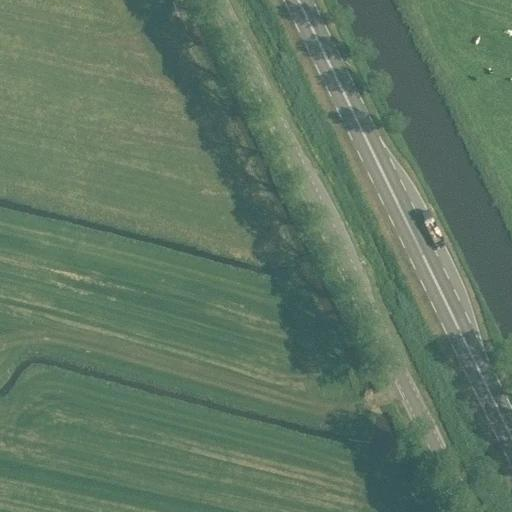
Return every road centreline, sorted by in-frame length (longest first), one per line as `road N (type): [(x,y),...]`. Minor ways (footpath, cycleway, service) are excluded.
road 1 (unclassified): [(461,511),(206,0)]
road 2 (primary): [(511,440),(297,0)]
